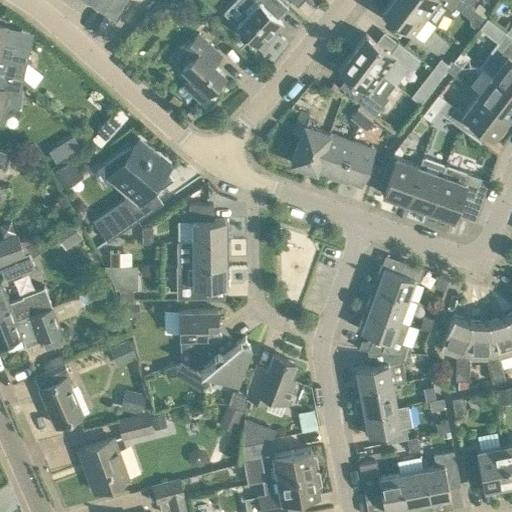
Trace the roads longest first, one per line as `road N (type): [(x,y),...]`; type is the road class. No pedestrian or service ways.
road 1 (residential): [(216,160),(24,0)]
road 2 (residential): [(216,160),(344,0)]
road 3 (residential): [(323,338),(258,309),(251,179)]
road 4 (residential): [(350,511),(323,338)]
road 5 (residential): [(485,250),(452,253),(364,221)]
road 6 (residential): [(323,338),(364,221)]
road 7 (residential): [(364,221),(251,179)]
